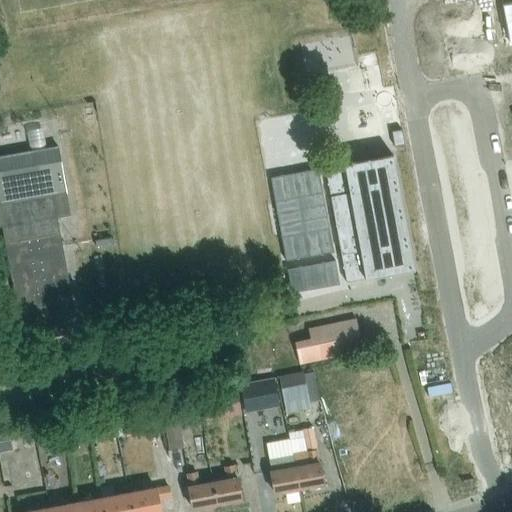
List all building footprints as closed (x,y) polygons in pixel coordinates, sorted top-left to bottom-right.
[(511,3),(503,5),(510,40),(511,39),(511,3)] [(394,147),(405,145),(402,130),(392,131),(394,147)] [(79,331),(59,216),(72,214),(60,146),(0,156),(0,205),(0,206),(20,315),(16,315),(20,342),(79,331)] [(393,155),(325,168),(346,283),(414,270),(393,155)] [(286,261),(334,252),(318,168),(270,177),(286,261)] [(335,260),(287,269),(292,293),(339,284),(335,260)] [(105,333),(101,314),(86,316),(90,335),(105,333)] [(298,362),(314,359),(362,349),(356,317),(308,327),(311,342),(295,346),(298,362)] [(479,347),(497,376),(511,368),(492,339),(479,347)] [(279,376),(278,376),(282,396),(306,392),(308,402),(319,400),(314,372),(303,374),(303,371),(279,376)] [(239,384),(245,413),(266,409),(279,406),(273,378),(260,380),(239,384)] [(373,391),(385,426),(407,419),(395,384),(373,391)] [(202,419),(230,414),(225,389),(198,394),(202,419)] [(142,403),(135,404),(141,433),(148,432),(142,403)] [(110,415),(97,418),(102,440),(115,437),(110,415)] [(182,446),(177,420),(164,422),(169,449),(182,446)] [(309,463),(295,466),(299,489),(324,485),(317,450),(313,427),(301,429),(305,452),(307,452),(309,463)] [(67,430),(69,438),(82,436),(80,428),(67,430)] [(15,436),(0,440),(0,454),(19,449),(15,436)] [(365,454),(350,457),(359,499),(413,488),(403,442),(387,445),(390,460),(367,465),(365,454)] [(275,494),(299,489),(295,466),(293,453),(268,458),(275,494)] [(213,481),(217,504),(242,500),(236,464),(225,466),(227,478),(213,481)] [(194,508),(217,504),(213,481),(200,483),(198,471),(188,473),(194,508)] [(129,491),(132,511),(160,511),(158,498),(171,496),(169,484),(129,491)] [(102,496),(105,511),(132,511),(129,491),(102,496)] [(105,511),(102,496),(76,501),(77,511),(105,511)] [(77,511),(76,501),(49,506),(49,511),(77,511)]
